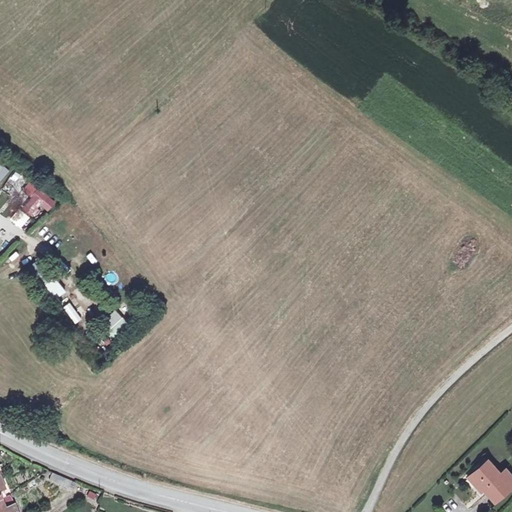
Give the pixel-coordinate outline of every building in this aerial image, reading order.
[(0,164),(0,180),(8,171),(0,164)] [(32,194),(34,196),(25,207),(34,214),(49,196),(38,187),(32,194)] [(0,252),(4,254),(9,238),(2,236),(0,242),(0,252)] [(64,306),(74,323),(81,319),(71,302),(64,306)] [(120,310),(103,317),(110,334),(127,328),(120,310)] [(488,465),(469,481),(482,496),(484,494),(495,506),(511,489),(511,482),(505,475),(501,479),(488,465)] [(52,473),(49,479),(73,489),(75,483),(52,473)] [(1,501),(0,500),(0,511),(16,511),(14,506),(4,510),(1,501)]
